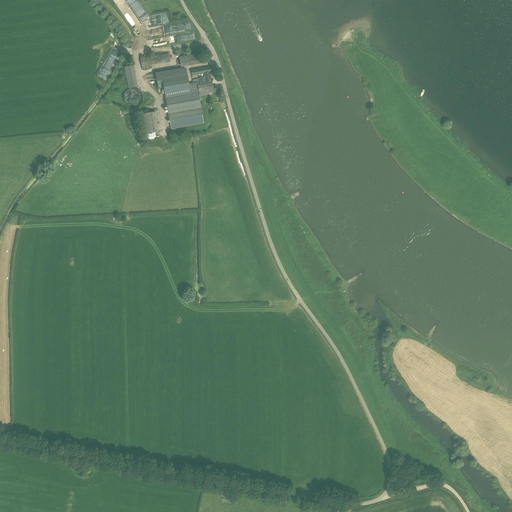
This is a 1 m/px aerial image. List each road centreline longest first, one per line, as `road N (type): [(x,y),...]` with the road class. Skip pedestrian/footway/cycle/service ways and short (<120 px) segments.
road 1 (unclassified): [(0,438),(335,502),(374,501),(389,485),(386,451),(340,354),(280,263),(219,67),(186,11)]
road 2 (track): [(511,199),(429,151),(385,77)]
